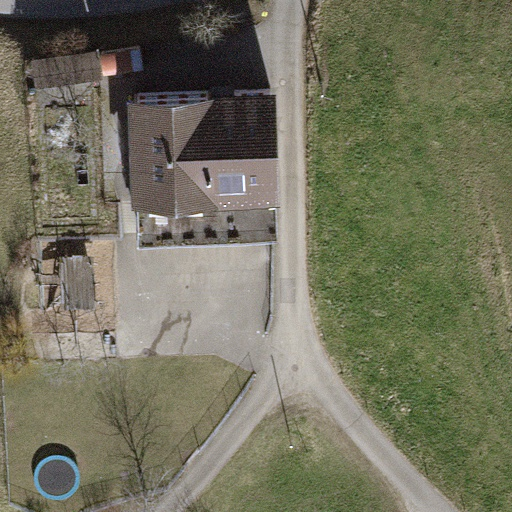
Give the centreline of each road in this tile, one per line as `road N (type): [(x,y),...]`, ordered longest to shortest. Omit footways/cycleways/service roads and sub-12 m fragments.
road 1 (residential): [(269,0),(301,59),(307,391)]
road 2 (residential): [(307,391),(172,511)]
road 3 (residential): [(307,391),(417,511)]
